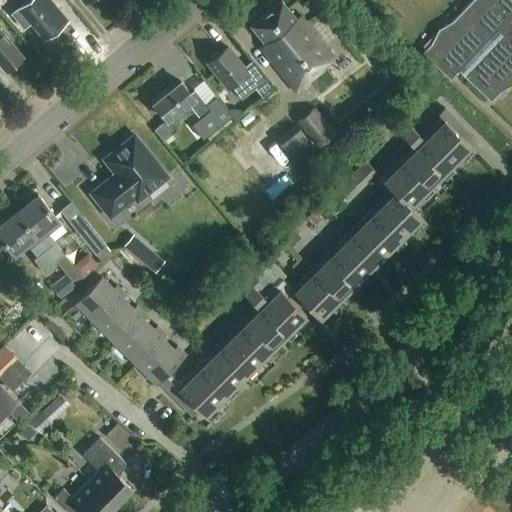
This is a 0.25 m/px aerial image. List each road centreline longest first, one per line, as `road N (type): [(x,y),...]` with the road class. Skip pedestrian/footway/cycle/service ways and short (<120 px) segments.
road 1 (residential): [(216,511),(412,358),(511,216)]
road 2 (tertiary): [(0,169),(198,0)]
road 3 (residential): [(216,511),(188,463),(63,354)]
